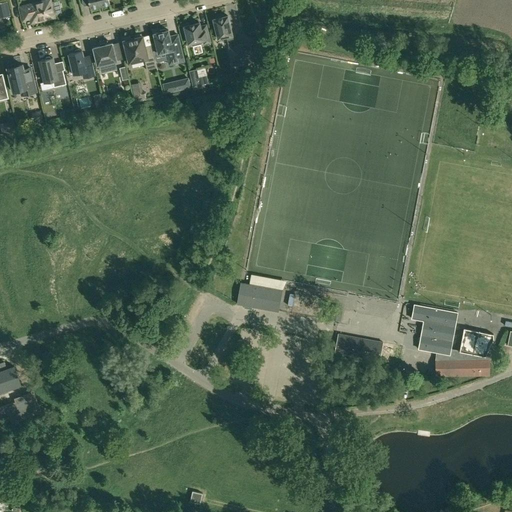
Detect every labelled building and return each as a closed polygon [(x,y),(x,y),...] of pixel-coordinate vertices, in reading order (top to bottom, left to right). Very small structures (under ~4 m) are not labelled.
[(52,7),(51,6),(49,5),(48,0),(21,7),(24,19),(30,18),(31,23),(52,18),(51,13),(52,11),(52,9),(52,7)] [(87,0),(88,0),(89,5),(90,8),(98,7),(101,6),(110,4),(108,0),(81,0),(82,1),(87,0)] [(0,2),(0,18),(10,16),(7,1),(0,2)] [(232,35),(228,15),(225,16),(223,15),(217,16),(215,18),(213,19),(218,39),(226,37),(229,47),(235,46),(232,35)] [(199,22),(193,24),(190,25),(190,23),(181,25),(184,33),(185,33),(188,44),(192,43),(192,45),(194,46),(200,44),(201,42),(200,41),(203,40),(204,44),(210,42),(206,25),(200,26),(199,22)] [(184,61),(180,43),(178,35),(170,36),(168,30),(166,30),(164,29),(160,30),(158,32),(154,33),(158,53),(166,51),(169,64),(184,61)] [(145,46),(142,36),(141,36),(141,34),(135,35),(136,38),(130,39),(130,37),(124,38),(125,40),(123,40),(129,63),(144,59),(147,70),(157,67),(151,44),(145,46)] [(116,61),(116,60),(122,59),(118,44),(113,45),(112,43),(105,45),(105,43),(100,44),(100,46),(93,48),(97,65),(116,61)] [(241,58),(243,64),(246,63),(242,44),(235,46),(229,47),(232,60),(241,58)] [(90,55),(83,56),(82,50),(81,51),(79,49),(75,50),(74,52),(69,54),(71,65),(68,66),(70,73),(73,73),(74,74),(82,72),(83,78),(95,75),(90,55)] [(56,72),(54,63),(52,57),(51,58),(49,56),(46,57),(45,59),(40,60),(45,82),(52,80),(54,87),(66,84),(63,70),(56,72)] [(36,91),(33,78),(30,68),(23,70),(22,65),(16,66),(14,65),(10,66),(9,68),(8,68),(11,82),(9,82),(11,91),(20,89),(21,94),(36,91)] [(125,66),(120,68),(122,80),(128,79),(125,66)] [(199,84),(198,78),(197,75),(190,76),(193,86),(199,84)] [(180,80),(182,88),(190,86),(188,78),(180,80)] [(165,92),(172,90),(170,82),(163,84),(165,92)] [(133,101),(143,98),(142,93),(137,94),(135,83),(128,84),(133,101)] [(122,99),(110,102),(112,108),(123,105),(122,99)] [(41,115),(32,117),(34,125),(43,123),(41,115)] [(9,131),(16,129),(14,121),(7,123),(9,131)] [(237,304),(244,305),(244,308),(252,309),(252,306),(278,311),(282,290),(241,283),(237,304)] [(418,349),(438,352),(450,354),(451,349),(457,312),(414,304),(411,318),(423,321),(418,349)] [(342,313),(332,312),(331,320),(340,321),(342,313)] [(489,359),(488,359),(488,355),(486,354),(493,339),(493,334),(464,328),(459,351),(451,349),(450,354),(438,352),(437,360),(436,360),(436,375),(489,374),(489,359)] [(338,334),(335,352),(379,360),(383,342),(338,334)] [(6,368),(3,361),(0,362),(0,392),(2,392),(2,390),(6,389),(6,390),(10,389),(9,388),(13,386),(13,387),(17,386),(16,385),(20,384),(14,366),(6,368)] [(40,412),(33,391),(13,398),(14,401),(0,405),(0,417),(8,415),(11,422),(40,412)] [(190,501),(200,504),(202,493),(192,491),(190,501)]
